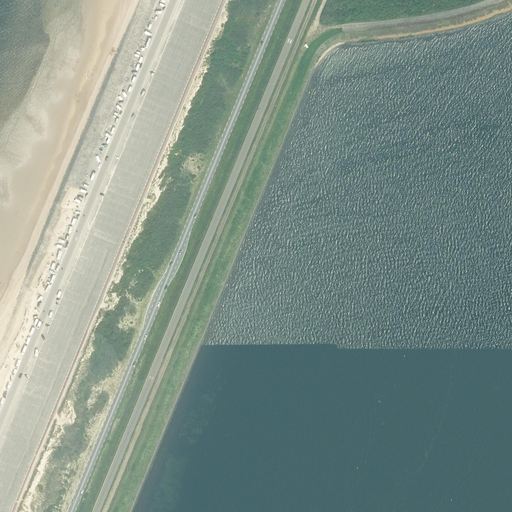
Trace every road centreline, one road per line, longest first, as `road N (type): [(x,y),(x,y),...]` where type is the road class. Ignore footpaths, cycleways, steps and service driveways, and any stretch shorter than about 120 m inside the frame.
road 1 (primary): [(70,511),(281,0)]
road 2 (tertiary): [(95,511),(305,0)]
road 3 (unclassified): [(0,419),(172,0)]
